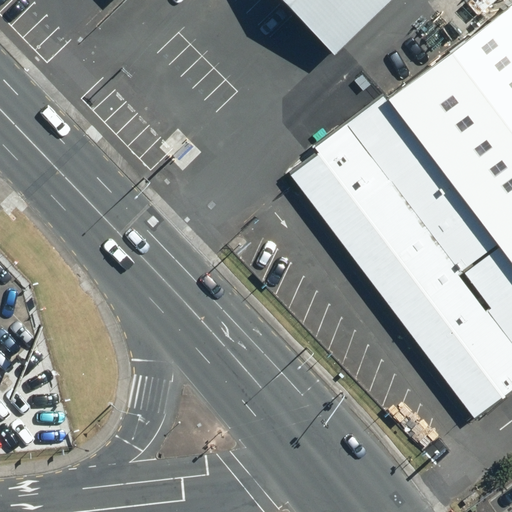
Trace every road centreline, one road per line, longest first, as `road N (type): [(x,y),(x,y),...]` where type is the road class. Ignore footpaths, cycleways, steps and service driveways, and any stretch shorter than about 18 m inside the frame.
road 1 (primary): [(163,280),(336,480)]
road 2 (primary): [(86,511),(155,396),(163,280)]
road 3 (primary): [(0,106),(163,280)]
road 4 (unclassified): [(143,505),(336,480)]
